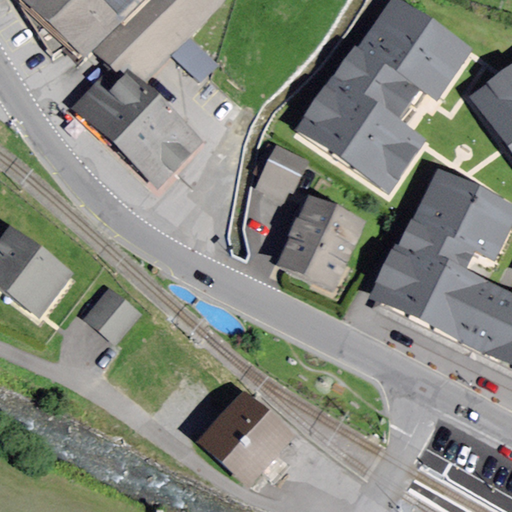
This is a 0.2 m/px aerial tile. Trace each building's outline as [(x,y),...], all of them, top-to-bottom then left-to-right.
[(152,0),(21,0),(16,5),(84,70),(96,58),(152,0)] [(224,3),(220,0),(179,0),(176,4),(110,72),(97,86),(74,109),(157,189),(198,146),(139,90),(224,3)] [(110,72),(176,4),(171,0),(152,0),(96,58),(110,72)] [(437,106),(469,58),(393,6),(301,141),(385,198),(420,146),(395,128),(419,93),(437,106)] [(511,77),(474,104),(511,158),(511,77)] [(288,203),(305,166),(276,153),(259,190),(288,203)] [(511,371),(511,304),(496,296),(482,290),(511,227),(511,215),(436,179),(375,306),(471,352),(511,371)] [(280,274),(333,296),(362,229),(309,206),(280,274)] [(70,279),(10,236),(0,249),(0,292),(40,321),(70,279)] [(138,316),(110,294),(86,323),(114,346),(138,316)] [(291,441),(244,401),(201,451),(248,491),(291,441)]
